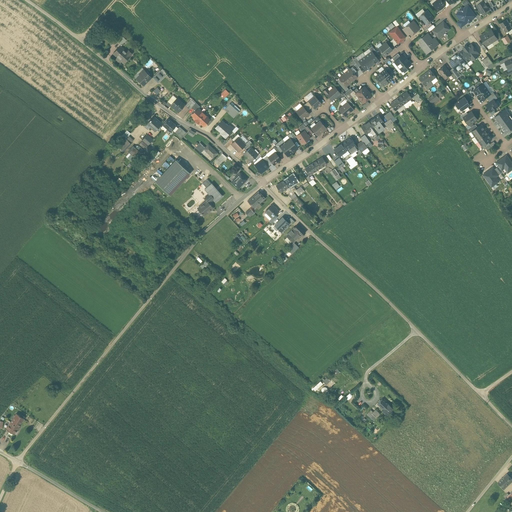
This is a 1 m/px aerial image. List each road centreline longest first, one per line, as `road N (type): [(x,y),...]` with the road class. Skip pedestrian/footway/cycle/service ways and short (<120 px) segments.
road 1 (unclassified): [(260,183),(200,236),(17,461)]
road 2 (unclassified): [(260,183),(480,394)]
road 3 (unclassified): [(26,0),(147,96),(208,133),(260,183)]
